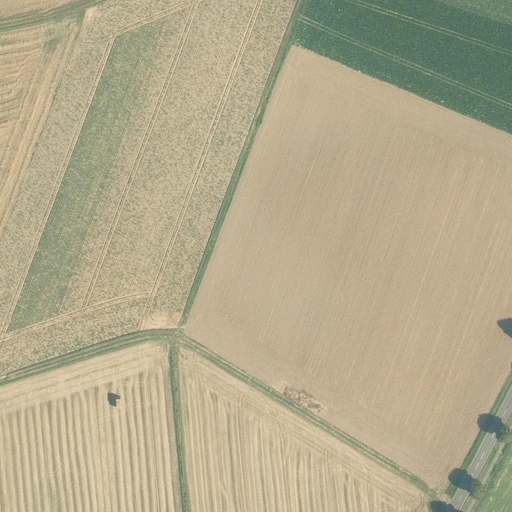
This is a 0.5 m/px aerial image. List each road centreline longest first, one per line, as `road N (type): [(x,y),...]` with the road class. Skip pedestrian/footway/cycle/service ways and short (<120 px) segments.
road 1 (track): [(296,0),(168,339),(180,511)]
road 2 (track): [(0,381),(171,332),(452,504)]
road 3 (tertiary): [(449,511),(511,392)]
